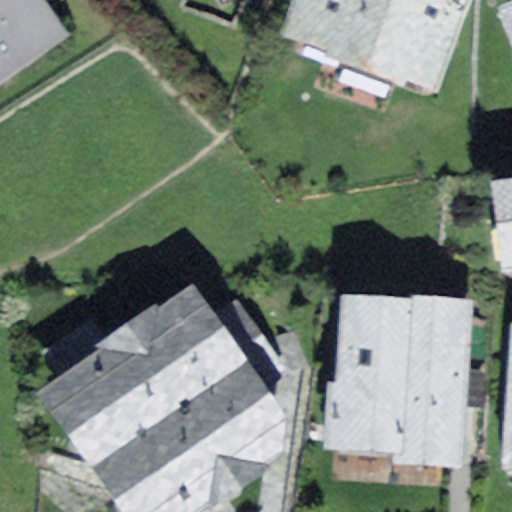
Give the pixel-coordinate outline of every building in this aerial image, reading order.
[(15,0),(0,0),(0,95),(56,55),(15,0)] [(469,0),(285,0),(277,27),(442,82),(469,0)] [(511,0),(486,0),(477,4),(511,81),(511,0)] [(511,162),(492,164),(501,241),(511,240),(511,162)] [(184,511),(289,437),(176,279),(17,393),(102,511),(184,511)] [(443,465),(454,297),(317,288),(304,450),(372,453),(372,465),(443,465)] [(511,469),(511,327),(492,327),(489,469),(511,469)]
